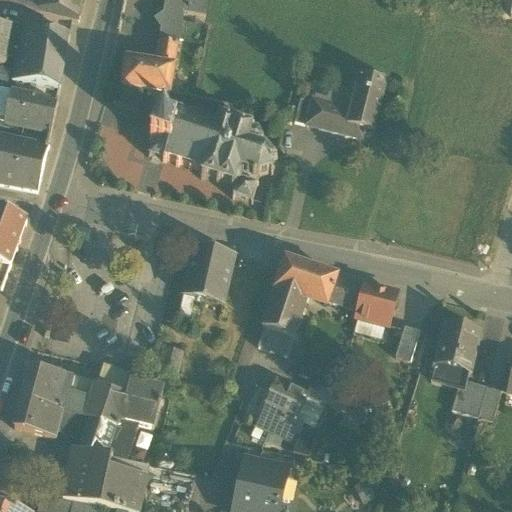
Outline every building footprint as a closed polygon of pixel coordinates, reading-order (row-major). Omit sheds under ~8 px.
[(0,0),(0,3),(37,16),(40,5),(28,0),(0,0)] [(71,24),(78,25),(82,0),(41,0),(40,5),(37,16),(71,24)] [(162,27),(160,43),(175,45),(180,14),(202,17),(204,0),(167,0),(164,16),(158,20),(162,27)] [(0,25),(0,66),(3,67),(5,57),(16,58),(16,56),(21,29),(0,25)] [(21,29),(16,56),(64,64),(68,37),(21,29)] [(168,97),(173,69),(176,46),(175,45),(160,43),(159,43),(156,67),(126,62),(121,90),(168,97)] [(59,91),(64,64),(16,56),(16,58),(14,68),(12,82),(59,91)] [(306,127),(360,141),(363,131),(375,134),(387,86),(361,79),(357,96),(353,113),(316,103),(312,102),(306,124),(306,127)] [(317,99),(316,103),(353,113),(357,96),(332,90),(329,102),(317,99)] [(0,121),(3,122),(10,93),(0,91),(0,121)] [(10,93),(3,122),(51,133),(57,104),(10,93)] [(294,124),(306,127),(306,124),(312,102),(301,99),(294,124)] [(249,205),(250,207),(252,206),(251,205),(256,189),(257,188),(257,186),(255,187),(254,187),(255,181),(256,182),(258,178),(268,176),(270,178),(272,177),(270,174),(273,164),(276,163),(276,160),(272,161),(265,153),(266,150),(264,149),(263,152),(257,150),(260,142),(262,142),(262,140),(260,140),(257,135),(259,133),(257,132),(256,134),(254,133),(254,132),(251,131),(252,128),(249,127),(248,130),(236,127),(237,124),(234,123),(233,126),(221,122),(222,119),(219,118),(218,121),(215,120),(215,122),(218,123),(217,126),(211,124),(206,123),(207,119),(205,119),(204,122),(193,119),(194,115),(192,115),(191,118),(180,115),(181,111),(179,111),(178,114),(165,110),(164,108),(162,109),(164,111),(160,123),(156,121),(149,142),(153,143),(149,156),(147,157),(148,159),(150,158),(163,162),(162,164),(165,165),(166,162),(176,165),(175,168),(178,169),(179,166),(190,169),(189,172),(191,173),(192,170),(202,173),(201,176),(198,175),(198,177),(201,178),(200,181),(202,182),(203,179),(216,183),(215,186),(217,187),(218,184),(231,188),(230,191),(232,191),(233,188),(236,189),(233,199),(231,200),(232,201),(234,200),(249,205)] [(0,187),(37,194),(47,149),(0,139),(0,187)] [(26,223),(0,213),(0,266),(9,270),(26,223)] [(89,233),(78,230),(76,239),(87,241),(89,233)] [(205,303),(222,307),(233,260),(193,251),(183,298),(205,303)] [(275,290),(273,294),(306,305),(308,299),(328,306),(336,282),(337,280),(284,262),(275,290)] [(0,290),(1,291),(9,270),(0,266),(0,290)] [(328,306),(357,315),(364,289),(336,282),(328,306)] [(384,330),(388,331),(396,298),(364,289),(357,315),(355,323),(357,323),(384,330)] [(294,342),(306,305),(273,294),(261,331),(263,331),(294,342)] [(177,323),(199,328),(205,303),(183,298),(177,323)] [(381,344),(384,330),(357,323),(353,336),(381,344)] [(435,367),(469,375),(479,335),(445,326),(435,367)] [(394,361),(409,366),(419,335),(404,330),(402,335),(394,361)] [(257,350),(287,360),(294,342),(263,331),(257,350)] [(161,377),(172,380),(178,359),(166,356),(161,377)] [(469,375),(435,367),(429,386),(457,394),(458,389),(465,391),(469,375)] [(54,412),(62,414),(65,415),(69,397),(74,382),(30,369),(21,403),(52,411),(54,412)] [(96,389),(126,399),(129,385),(131,380),(102,370),(97,386),(96,389)] [(96,389),(97,386),(74,379),(74,382),(69,397),(91,404),(96,389)] [(283,441),(286,443),(295,422),(304,401),(306,398),(276,384),(256,428),(269,434),(283,441)] [(114,432),(105,460),(125,464),(138,428),(152,432),(157,411),(159,412),(160,407),(158,406),(162,393),(129,385),(126,399),(96,389),(91,404),(69,397),(65,415),(114,432)] [(311,386),(306,398),(304,401),(324,410),(343,417),(349,402),(311,386)] [(484,396),(465,391),(458,389),(457,394),(451,415),(477,422),(491,426),(500,397),(500,396),(486,391),(484,396)] [(304,401),(295,422),(314,431),(324,410),(304,401)] [(349,402),(343,417),(338,429),(355,436),(366,409),(349,402)] [(14,431),(55,443),(58,434),(57,433),(62,414),(54,412),(52,411),(21,403),(14,431)] [(114,432),(65,415),(62,414),(57,433),(58,434),(83,443),(79,454),(105,460),(114,432)] [(283,441),(269,434),(263,447),(273,447),(279,450),(283,441)] [(312,443),(296,440),(292,456),(308,460),(312,443)] [(143,468),(125,464),(105,460),(79,454),(72,453),(62,502),(62,503),(73,506),(101,511),(102,511),(138,511),(147,469),(143,468)] [(242,474),(285,483),(285,482),(288,471),(245,461),(242,474)] [(233,511),(278,511),(281,504),(287,505),(291,503),(294,489),(292,486),(292,484),(285,482),(285,483),(242,474),(233,511)] [(374,501),(366,484),(354,490),(362,507),(374,501)] [(71,511),(73,506),(62,503),(41,498),(37,511),(71,511)]
